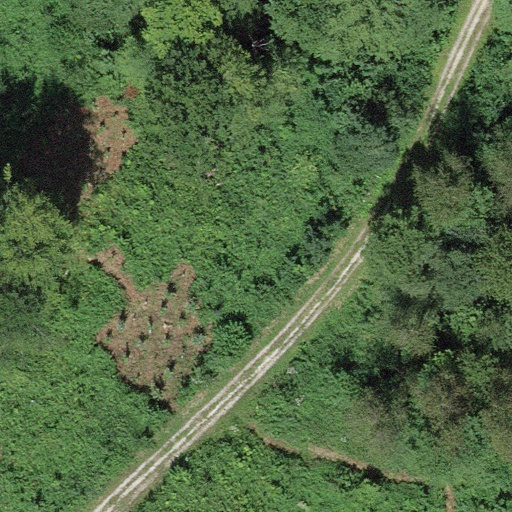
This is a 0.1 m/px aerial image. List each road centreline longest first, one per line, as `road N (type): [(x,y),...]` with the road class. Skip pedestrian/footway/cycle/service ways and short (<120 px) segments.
road 1 (track): [(491,0),(353,268),(270,381),(149,511)]
road 2 (track): [(270,381),(346,443),(452,483),(511,487)]
